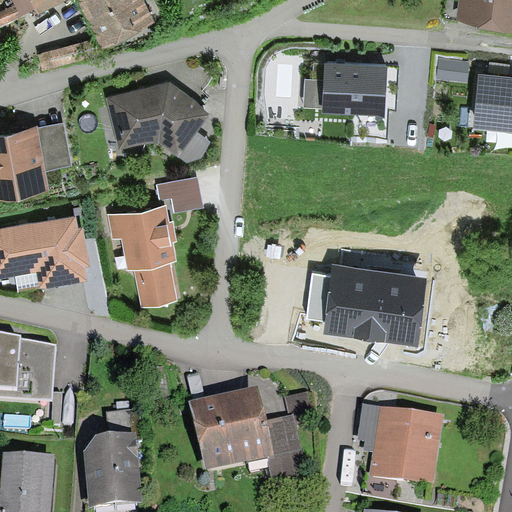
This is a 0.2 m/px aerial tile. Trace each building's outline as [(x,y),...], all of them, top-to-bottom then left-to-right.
[(21,17),(36,9),(31,0),(12,0),(15,5),(21,17)] [(31,0),(36,9),(39,14),(67,0),(78,0),(97,39),(101,48),(155,23),(143,0),(31,0)] [(511,0),(455,0),(454,12),(511,19),(511,0)] [(0,26),(21,17),(15,5),(0,12),(0,26)] [(101,48),(97,39),(39,55),(43,70),(104,55),(101,48)] [(467,83),(469,61),(439,58),(437,79),(467,83)] [(388,64),(325,61),(324,81),(323,108),(322,113),(385,118),(388,64)] [(489,62),(488,72),(508,74),(510,64),(489,62)] [(511,78),(479,75),(473,129),(511,133),(511,78)] [(323,108),(324,81),(305,79),(304,107),(323,108)] [(169,82),(106,98),(119,150),(159,142),(179,158),(210,115),(169,82)] [(64,123),(38,128),(46,172),(73,166),(64,123)] [(38,126),(0,132),(0,196),(49,190),(46,172),(38,128),(38,126)] [(203,208),(198,177),(157,184),(160,200),(172,198),(174,213),(203,208)] [(166,205),(108,214),(113,239),(121,238),(128,271),(134,269),(141,307),(178,301),(169,261),(176,261),(173,243),(169,222),(166,205)] [(72,212),(0,228),(0,273),(33,266),(37,282),(86,271),(72,212)] [(428,279),(333,264),(332,276),(326,321),(324,334),(418,347),(428,279)] [(326,321),(332,276),(312,273),(307,319),(326,321)] [(20,335),(0,330),(0,397),(53,401),(53,391),(56,345),(20,339),(20,335)] [(258,386),(189,401),(207,469),(267,457),(273,456),(266,419),(258,386)] [(63,392),(53,391),(53,401),(51,424),(61,424),(63,392)] [(285,396),(289,415),(295,414),(311,410),(308,392),(285,396)] [(374,452),(380,406),(363,404),(358,439),(365,441),(364,450),(374,452)] [(380,406),(374,452),(370,476),(433,482),(444,414),(380,406)] [(289,415),(266,419),(273,456),(302,450),(295,414),(289,415)] [(96,435),(84,450),(90,507),(143,502),(136,432),(96,435)] [(273,456),(267,457),(272,481),(307,474),(302,450),(273,456)] [(51,511),(55,454),(3,452),(0,495),(0,511),(51,511)]
